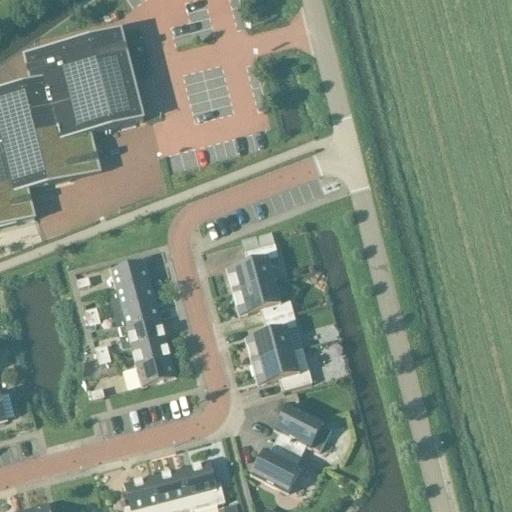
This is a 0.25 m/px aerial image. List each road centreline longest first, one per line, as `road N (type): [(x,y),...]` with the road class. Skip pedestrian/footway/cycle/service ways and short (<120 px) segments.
road 1 (residential): [(346,159),(193,217),(183,228),(178,256),(218,399),(210,426),(0,485)]
road 2 (unclassified): [(439,511),(346,159)]
road 3 (unclassified): [(346,159),(308,0)]
